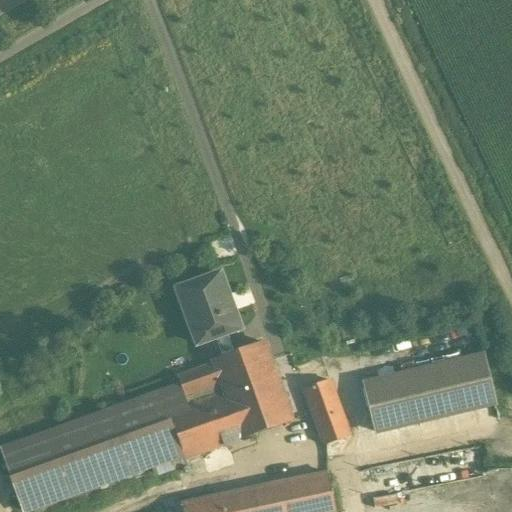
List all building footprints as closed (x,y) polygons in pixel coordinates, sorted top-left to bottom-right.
[(220,274),(176,290),(194,338),(196,345),(216,338),(225,335),(240,329),(220,274)] [(225,335),(216,338),(223,357),(232,354),(225,335)] [(184,456),(185,459),(291,421),(263,343),(232,354),(223,357),(213,361),(214,363),(177,376),(180,385),(188,407),(168,414),(184,456)] [(482,355),(364,384),(376,433),(494,405),(482,355)] [(328,382),(304,390),(324,446),(350,436),(328,382)] [(180,385),(2,449),(24,511),(27,511),(152,467),(184,456),(168,414),(188,407),(180,385)] [(185,459),(184,456),(152,467),(156,476),(187,465),(185,459)] [(411,467),(398,467),(398,480),(411,479),(411,467)] [(335,511),(327,474),(181,505),(182,511),(335,511)]
